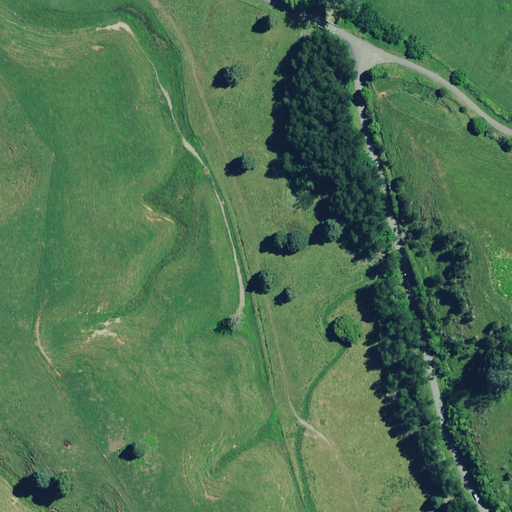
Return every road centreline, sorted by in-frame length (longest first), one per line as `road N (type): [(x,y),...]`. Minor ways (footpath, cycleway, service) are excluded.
road 1 (tertiary): [(353,44),(382,216),(440,416),(480,511)]
road 2 (unclassified): [(353,44),(420,69),(511,130)]
